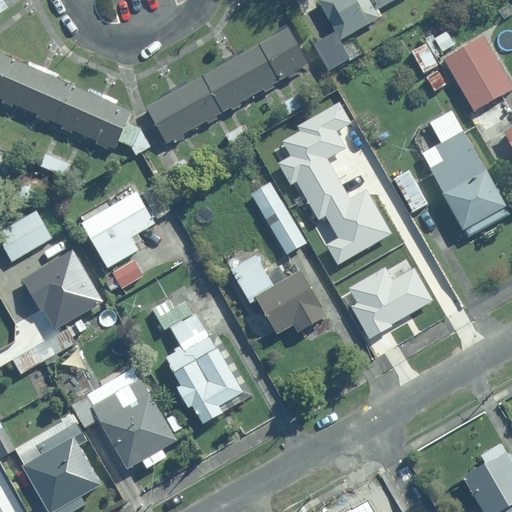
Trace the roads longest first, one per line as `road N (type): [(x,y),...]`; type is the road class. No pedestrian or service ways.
road 1 (residential): [(203,511),(367,418)]
road 2 (residential): [(367,418),(511,333)]
road 3 (residential): [(204,0),(191,16),(134,40),(102,40),(63,13)]
